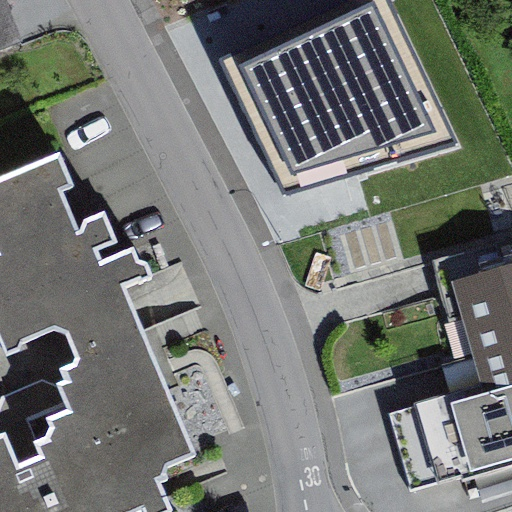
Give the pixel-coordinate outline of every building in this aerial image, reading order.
[(367,0),(346,0),(249,39),(308,172),(438,136),(367,0)] [(0,218),(62,374),(158,336),(88,160),(0,195),(0,218)] [(497,253),(438,268),(453,325),(465,322),(483,392),(511,384),(511,282),(505,284),(497,253)] [(0,484),(0,511),(185,511),(223,497),(158,336),(62,374),(92,448),(0,484)] [(511,384),(483,392),(394,416),(414,494),(511,468),(511,384)]
